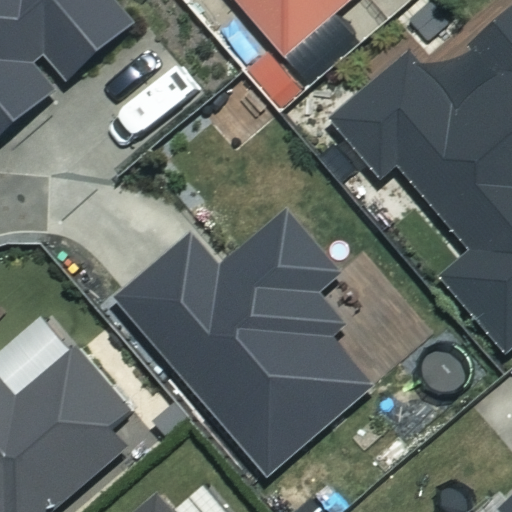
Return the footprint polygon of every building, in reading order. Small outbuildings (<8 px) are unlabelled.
[(54,55),(76,80),(143,22),(124,0),(0,0),(0,144),(66,88),(45,64),(54,55)] [(240,0),(294,61),(363,0),(240,0)] [(449,272),(511,345),(511,20),(480,49),(502,75),(468,103),(422,49),(340,120),(388,176),(404,163),(477,248),(449,272)] [(123,297),(276,478),(385,387),(342,335),(356,324),(328,291),(349,274),(294,209),(228,264),(200,233),(123,297)] [(0,511),(62,511),(140,446),(122,425),(141,410),(87,346),(79,352),(49,317),(0,358),(0,511)] [(186,511),(169,492),(145,511),(186,511)]
